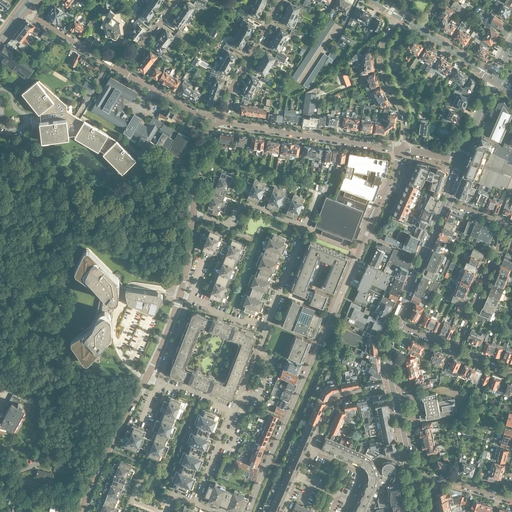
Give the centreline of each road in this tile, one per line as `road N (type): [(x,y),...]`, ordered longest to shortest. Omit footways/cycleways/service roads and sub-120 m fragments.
road 1 (residential): [(383,195),(248,511)]
road 2 (residential): [(401,151),(225,121)]
road 3 (residential): [(79,511),(146,378)]
road 4 (residential): [(399,15),(380,58),(404,117),(401,151)]
road 5 (residential): [(454,348),(508,223)]
road 6 (tertiary): [(394,322),(446,200)]
road 7 (residential): [(303,226),(249,204),(228,225),(193,211)]
road 8 (residential): [(222,111),(279,0)]
road 9 (residential): [(232,411),(241,392),(257,398),(273,356),(259,351),(265,326)]
